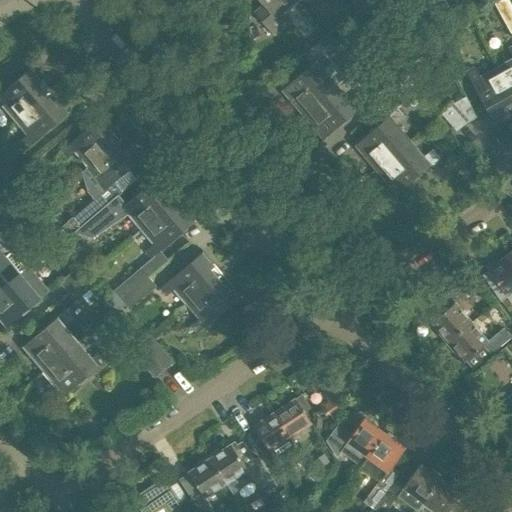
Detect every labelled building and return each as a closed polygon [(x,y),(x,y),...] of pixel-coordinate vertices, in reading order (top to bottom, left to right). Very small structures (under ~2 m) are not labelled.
[(274,36),(291,22),(283,12),(297,0),(259,0),(263,4),(254,12),(274,36)] [(351,0),(368,29),(379,23),(366,0),(351,0)] [(445,0),(453,14),(468,6),(464,0),(445,0)] [(511,33),(511,11),(505,0),(501,0),(495,3),(511,33)] [(328,49),(346,34),(337,25),(319,41),(328,49)] [(450,68),(461,62),(444,31),(433,37),(450,68)] [(511,93),(511,44),(508,47),(511,54),(511,58),(497,67),(511,93)] [(301,114),(336,85),(323,69),(332,61),(324,52),(311,63),(312,64),(281,90),(301,114)] [(434,61),(427,54),(422,58),(421,56),(385,87),(393,96),(411,81),(434,61)] [(480,76),(475,66),(466,70),(494,120),(511,110),(511,93),(497,67),(480,76)] [(14,121),(50,91),(31,69),(0,94),(0,107),(2,106),(14,121)] [(400,105),(419,89),(411,81),(393,96),(400,105)] [(350,101),(336,85),(301,114),(321,138),(352,112),(353,113),(366,102),(359,93),(350,101)] [(24,150),(68,113),(50,91),(14,121),(27,136),(18,143),(24,150)] [(456,130),(466,122),(477,116),(465,95),(454,102),(441,113),(456,130)] [(374,169),(409,140),(395,124),(404,116),(397,107),(384,119),(385,120),(355,146),(374,169)] [(104,115),(60,152),(67,159),(74,153),(87,167),(81,171),(82,172),(122,137),(104,115)] [(97,196),(71,218),(78,227),(76,229),(77,229),(117,195),(120,192),(112,183),(141,159),(122,137),(82,172),(84,175),(82,177),(97,196)] [(423,157),(409,140),(374,169),(395,193),(425,168),(426,168),(439,157),(432,149),(423,157)] [(0,186),(16,173),(8,164),(0,171),(0,186)] [(0,190),(6,197),(24,182),(16,173),(0,186),(0,190)] [(141,228),(176,199),(157,177),(125,204),(117,195),(77,229),(77,230),(79,228),(92,235),(128,214),(141,228)] [(151,259),(194,221),(176,199),(141,228),(153,243),(144,251),(151,259)] [(17,233),(34,218),(26,209),(8,224),(17,233)] [(62,238),(67,234),(62,228),(57,232),(62,238)] [(0,288),(18,273),(5,257),(14,249),(6,240),(0,245),(0,288)] [(186,303),(221,274),(202,252),(159,289),(165,296),(174,288),(186,303)] [(511,257),(510,254),(495,264),(493,262),(485,267),(488,270),(481,275),(499,301),(506,297),(511,304),(511,257)] [(66,292),(84,277),(76,268),(59,283),(66,292)] [(112,309),(148,277),(140,268),(113,290),(114,292),(105,300),(112,309)] [(32,289),(18,273),(0,288),(0,320),(5,326),(35,300),(36,301),(49,290),(41,281),(32,289)] [(196,333),(215,317),(223,326),(236,315),(228,306),(240,296),(221,274),(186,303),(199,318),(190,326),(196,333)] [(82,295),(92,287),(84,277),(66,292),(75,301),(82,295)] [(129,309),(156,286),(148,277),(112,309),(115,313),(125,305),(129,309)] [(446,344),(473,322),(455,302),(468,290),(461,281),(442,297),(450,306),(431,322),(441,333),(438,335),(446,344)] [(92,287),(82,295),(91,306),(102,297),(92,287)] [(43,370),(77,341),(63,325),(72,317),(65,309),(52,320),(53,321),(23,347),(43,370)] [(473,322),(446,344),(454,353),(457,351),(465,360),(484,344),(491,353),(511,334),(511,333),(504,325),(488,340),(473,322)] [(163,370),(172,362),(150,335),(140,343),(163,370)] [(91,357),(77,341),(43,370),(63,394),(93,368),(94,369),(107,358),(100,350),(91,357)] [(511,341),(502,349),(509,360),(511,357),(511,341)] [(154,378),(163,370),(140,343),(131,351),(154,378)] [(339,390),(348,384),(339,370),(334,374),(332,380),(339,390)] [(511,393),(508,396),(504,392),(495,399),(511,420),(511,419),(511,393)] [(329,400),(337,412),(344,407),(336,396),(329,400)] [(297,402),(295,398),(274,412),(290,438),(311,424),(303,412),(310,408),(304,398),(297,402)] [(290,438),(274,412),(253,425),(255,429),(249,433),(256,445),(252,448),(256,455),(260,452),(269,466),(297,448),(290,438)] [(360,467),(385,433),(365,418),(353,435),(339,424),(326,442),(336,458),(340,452),(360,467)] [(388,435),(385,433),(360,467),(380,482),(364,503),(373,509),(400,474),(391,467),(405,448),(396,441),(398,438),(390,432),(388,435)] [(242,440),(233,446),(231,442),(219,450),(217,447),(208,453),(226,482),(232,491),(253,478),(263,493),(276,485),(258,456),(254,459),(242,440)] [(201,511),(215,511),(204,496),(226,482),(208,453),(198,460),(199,463),(188,470),(201,491),(191,497),(201,511)] [(330,464),(324,455),(313,463),(320,472),(330,464)] [(400,474),(373,509),(376,511),(385,511),(398,496),(417,511),(423,503),(440,479),(439,477),(441,475),(432,469),(430,471),(422,465),(410,481),(400,474)] [(313,472),(305,481),(313,488),(320,478),(313,472)] [(168,511),(181,503),(163,476),(132,497),(140,509),(142,507),(145,511),(154,511),(164,506),(168,511)] [(440,479),(423,503),(435,511),(446,511),(448,510),(450,511),(461,511),(475,494),(460,483),(455,490),(440,479)] [(285,488),(279,492),(284,500),(291,496),(285,488)] [(325,511),(330,505),(322,500),(315,509),(318,511),(325,511)]
